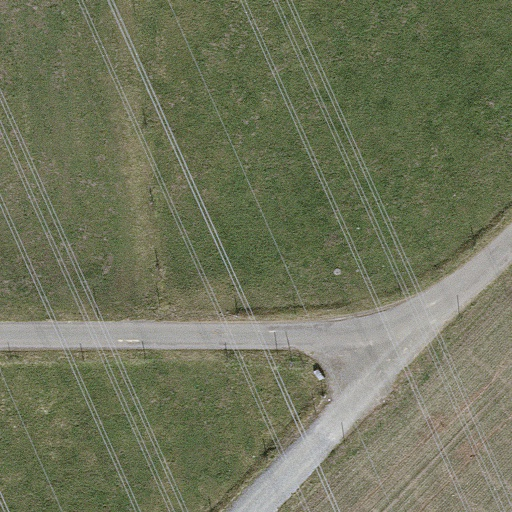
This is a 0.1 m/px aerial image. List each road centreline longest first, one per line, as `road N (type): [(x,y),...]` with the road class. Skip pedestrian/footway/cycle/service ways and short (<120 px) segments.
road 1 (unclassified): [(0,347),(164,344),(404,355),(511,244)]
road 2 (track): [(404,355),(253,511)]
